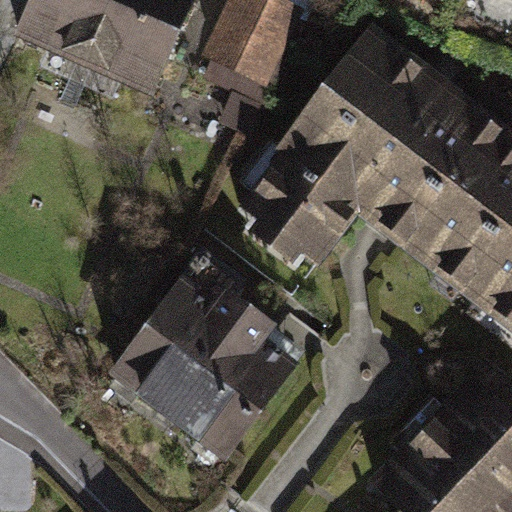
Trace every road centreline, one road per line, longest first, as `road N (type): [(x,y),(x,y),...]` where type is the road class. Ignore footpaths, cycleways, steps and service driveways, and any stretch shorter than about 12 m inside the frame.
road 1 (unknown): [(258,511),(394,351)]
road 2 (residential): [(0,387),(125,511)]
